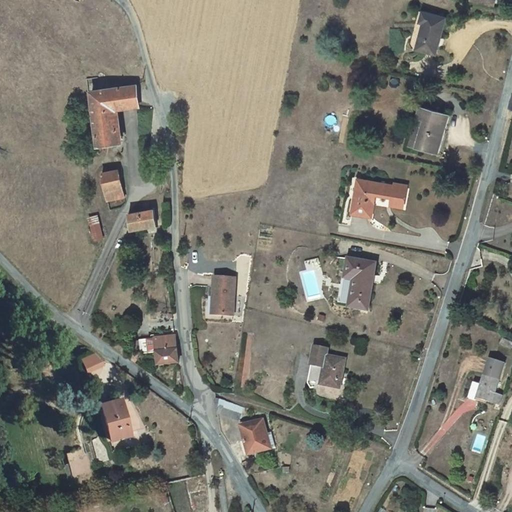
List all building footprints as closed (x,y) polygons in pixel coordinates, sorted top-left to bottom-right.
[(495,0),(472,0),(471,2),(493,9),(495,0)] [(445,19),(423,13),(420,23),(423,24),(417,50),(436,55),(445,19)] [(99,145),(120,143),(119,130),(122,129),(121,120),(117,121),(116,110),(140,107),(137,86),(100,91),(92,92),(99,145)] [(420,107),(416,120),(423,122),(416,148),(438,154),(449,115),(420,107)] [(409,146),(416,148),(423,122),(416,120),(409,146)] [(116,196),(124,194),(118,170),(103,174),(108,200),(117,198),(116,196)] [(407,188),(359,180),(355,206),(354,206),(352,214),(372,218),(377,195),(393,198),(392,203),(404,205),(407,188)] [(129,214),(128,215),(131,231),(150,227),(151,230),(156,229),(155,226),(157,226),(154,210),(152,210),(129,214)] [(98,215),(90,218),(95,241),(104,239),(98,215)] [(354,280),(350,308),(369,311),(376,264),(348,259),(345,278),(354,280)] [(237,279),(215,278),(214,297),(216,297),(215,314),(234,316),(237,279)] [(160,366),(179,364),(175,336),(156,339),(160,366)] [(511,347),(511,342),(503,337),(500,344),(511,349),(511,347)] [(157,353),(156,346),(144,348),(145,355),(157,353)] [(340,389),(344,371),(346,360),(328,356),(329,350),(315,347),(313,355),(308,384),(311,389),(321,385),(340,389)] [(86,373),(103,367),(98,352),(81,358),(86,373)] [(502,396),(496,394),(505,363),(490,358),(482,383),(475,381),(470,399),(476,400),(477,398),(499,405),(502,396)] [(131,435),(122,399),(101,404),(110,440),(131,435)] [(246,409),(215,399),(218,414),(242,422),(246,409)] [(245,441),(246,444),(249,455),(276,448),(272,432),(268,434),(264,420),(243,426),(246,441),(245,441)]
